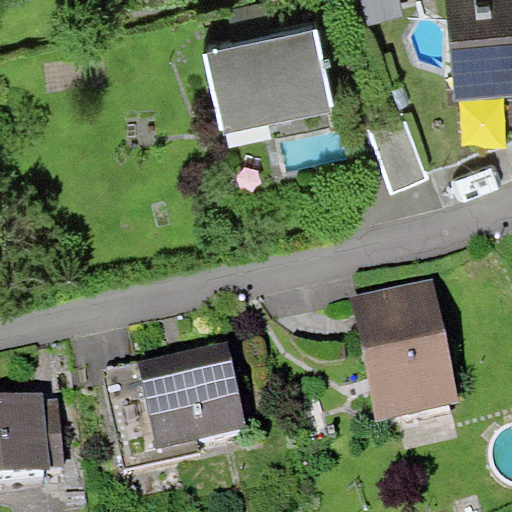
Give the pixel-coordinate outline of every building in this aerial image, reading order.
[(511,0),(441,0),(452,100),(511,93),(511,0)] [(311,21),(199,45),(216,130),(329,107),(311,21)] [(394,98),(358,110),(388,188),(425,176),(394,98)] [(428,293),(349,307),(372,438),(451,424),(428,293)] [(228,352),(100,382),(123,477),(250,448),(228,352)] [(0,493),(50,487),(40,407),(0,411),(0,493)]
